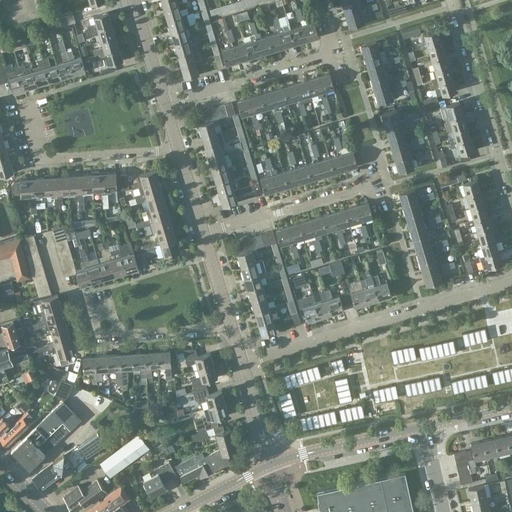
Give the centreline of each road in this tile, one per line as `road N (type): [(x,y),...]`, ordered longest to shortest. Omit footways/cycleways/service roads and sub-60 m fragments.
road 1 (residential): [(177,148),(40,155),(24,102),(126,67)]
road 2 (residential): [(241,363),(511,281)]
road 3 (residential): [(511,202),(450,0)]
road 4 (residential): [(164,105),(338,49)]
road 5 (residential): [(203,234),(376,180)]
road 6 (residential): [(231,327),(98,338),(87,301)]
road 7 (tertiary): [(272,463),(424,426)]
